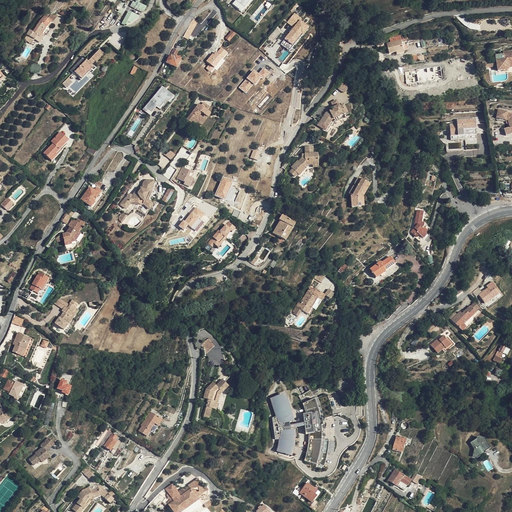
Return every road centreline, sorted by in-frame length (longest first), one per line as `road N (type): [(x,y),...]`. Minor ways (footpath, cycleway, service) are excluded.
road 1 (residential): [(511,8),(439,14),(353,48),(293,134),(250,249),(178,298),(195,356),(193,402),(177,443),(131,511)]
road 2 (residential): [(0,339),(40,246),(199,0)]
road 3 (secondary): [(329,511),(369,443),(371,363),(381,338),(429,298),(472,225),(511,209)]
road 4 (unknown): [(481,219),(417,150),(380,201),(366,160),(343,195)]
